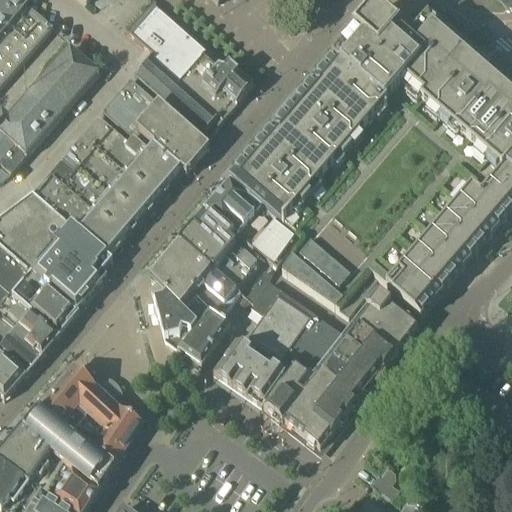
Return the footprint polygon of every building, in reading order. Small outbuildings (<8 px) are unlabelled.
[(0,0),(0,90),(51,32),(25,10),(26,10),(14,0),(0,0)] [(252,92),(249,89),(154,4),(126,35),(153,60),(135,80),(206,143),(252,92)] [(344,340),(375,299),(382,291),(385,293),(420,323),(511,216),(511,97),(428,25),(427,24),(426,25),(406,47),(398,39),(400,37),(386,25),(374,15),(365,25),(352,40),(354,42),(245,169),(230,187),(265,217),(285,233),(298,243),(301,245),(275,280),(269,288),(280,296),(314,319),(344,340)] [(0,169),(10,179),(98,78),(68,52),(7,121),(0,115),(0,169)] [(130,84),(129,86),(103,116),(148,157),(153,151),(185,180),(208,153),(130,84)] [(49,177),(32,197),(105,261),(122,241),(139,223),(172,185),(99,121),(66,159),(49,177)] [(0,186),(9,180),(0,172),(0,186)] [(255,218),(260,222),(265,217),(230,187),(229,186),(205,214),(236,241),(236,240),(246,250),(276,272),(298,243),(285,233),(280,230),(269,243),(256,234),(260,229),(252,222),(255,218)] [(32,198),(0,221),(0,252),(76,322),(79,318),(77,316),(106,282),(102,279),(112,267),(105,261),(32,197),(32,198)] [(209,273),(237,296),(258,272),(228,245),(233,239),(210,219),(205,225),(201,222),(199,225),(198,225),(177,248),(208,275),(209,273)] [(177,248),(160,269),(191,297),(196,292),(205,300),(209,296),(226,310),(238,296),(237,296),(209,273),(208,275),(177,248)] [(0,252),(0,292),(57,342),(76,322),(0,252)] [(191,297),(160,269),(148,283),(156,290),(187,320),(195,312),(200,306),(191,297)] [(267,274),(246,303),(253,308),(274,279),(267,274)] [(280,296),(269,288),(251,313),(262,321),(280,296)] [(187,320),(156,290),(151,297),(165,347),(176,356),(196,330),(187,320)] [(0,292),(0,326),(41,362),(57,342),(0,292)] [(280,296),(262,321),(248,342),(281,365),(314,319),(280,296)] [(375,299),(344,340),(309,384),(350,416),(416,331),(375,299)] [(244,303),(238,310),(243,315),(249,307),(244,303)] [(196,330),(176,356),(197,371),(229,330),(209,314),(203,320),(195,312),(187,320),(196,330)] [(314,319),(281,365),(274,375),(285,383),(286,384),(295,373),(309,384),(344,340),(314,319)] [(0,326),(0,359),(25,381),(41,362),(0,326)] [(285,383),(274,375),(236,348),(212,382),(248,405),(262,415),(262,414),(285,383)] [(0,359),(0,402),(3,406),(25,381),(0,359)] [(73,372),(38,413),(82,448),(113,473),(142,430),(119,414),(118,415),(95,394),(96,393),(73,372)] [(286,384),(285,383),(262,414),(282,430),(284,427),(319,455),(350,416),(309,384),(295,373),(286,384)] [(38,413),(20,435),(53,461),(69,474),(98,497),(111,476),(80,450),(82,448),(38,413)] [(20,435),(0,458),(0,472),(6,477),(28,491),(31,493),(53,461),(20,435)] [(53,461),(31,493),(41,500),(49,505),(69,474),(53,461)] [(0,472),(0,511),(11,511),(15,508),(28,491),(6,477),(0,472)] [(69,474),(49,505),(60,511),(88,511),(98,497),(69,474)] [(392,492),(377,481),(370,490),(385,502),(392,492)] [(28,491),(15,508),(20,511),(60,511),(49,505),(41,500),(31,493),(28,491)]
